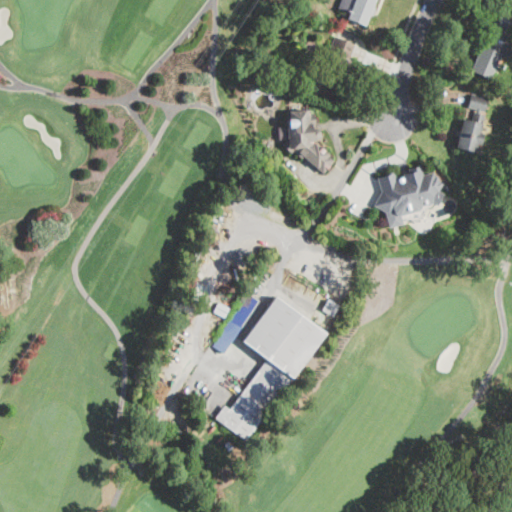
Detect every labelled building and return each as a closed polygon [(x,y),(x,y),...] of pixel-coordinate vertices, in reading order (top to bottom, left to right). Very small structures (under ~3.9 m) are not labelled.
[(375,0),(365,26),(347,18),(349,14),(338,9),(341,0),(375,0)] [(511,43),(511,52),(509,59),(499,55),(490,79),(470,71),(476,57),(482,44),(484,45),(497,13),(511,19),(511,30),(507,42),(511,43)] [(351,58),(345,74),(339,90),(314,81),(318,70),(322,71),(335,36),(356,45),(351,58)] [(324,85),(321,92),(304,86),(307,78),(324,85)] [(488,98),(485,112),(481,111),(481,114),(485,114),(480,133),(484,134),(483,135),(481,145),(477,144),(476,152),(456,148),(463,118),(473,120),(476,109),(468,107),(471,94),(488,98)] [(318,122),(319,125),(323,123),(327,136),(330,136),(332,143),(332,144),(337,161),(306,170),(302,157),(309,155),(305,141),(296,144),(288,121),(319,111),(322,121),(318,122)] [(419,165),(421,174),(432,172),(433,177),(436,176),(437,182),(441,184),(437,190),(442,194),(436,206),(432,204),(421,206),(418,210),(400,214),(402,224),(388,227),(385,212),(373,205),(380,192),(377,177),(386,175),(385,173),(393,171),(395,178),(402,176),(401,174),(409,172),(408,168),(419,165)] [(246,321),(241,329),(240,328),(224,354),(213,347),(247,293),(259,301),(246,321)] [(325,333),(246,441),(215,418),(224,405),(229,409),(267,358),(243,340),(257,321),(275,296),(325,333)] [(340,306),(334,317),(321,310),(328,299),(340,306)] [(198,307),(194,317),(179,311),(184,301),(198,307)]
